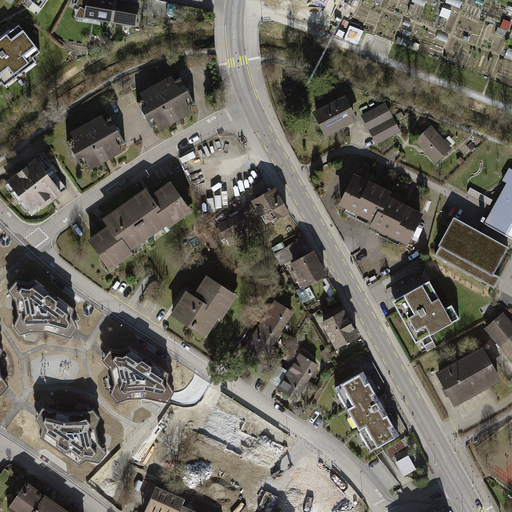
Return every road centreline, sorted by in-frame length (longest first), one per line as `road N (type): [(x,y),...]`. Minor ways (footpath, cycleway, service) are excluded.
road 1 (residential): [(386,511),(326,444),(30,241)]
road 2 (secondary): [(291,179),(458,481)]
road 3 (residential): [(30,241),(250,104)]
road 4 (residential): [(291,179),(344,150),(362,150),(456,196)]
road 5 (residential): [(103,511),(0,440)]
